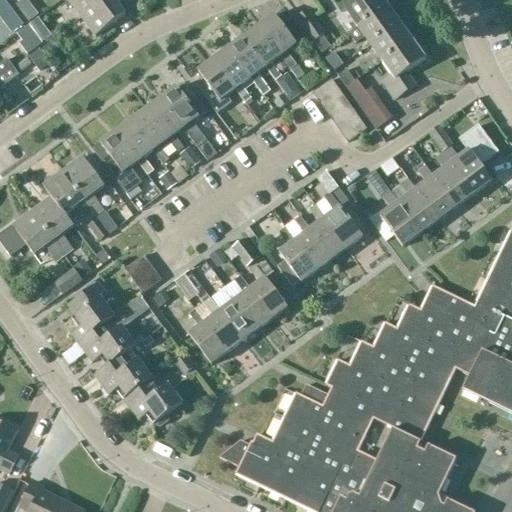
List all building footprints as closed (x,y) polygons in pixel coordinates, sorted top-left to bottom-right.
[(0,0),(0,12),(8,6),(4,0),(0,0)] [(67,0),(82,19),(106,0),(67,0)] [(123,0),(106,0),(82,19),(96,38),(126,16),(118,5),(123,0)] [(363,0),(346,12),(358,30),(359,31),(389,9),(383,0),(363,0)] [(356,46),(366,40),(372,48),(402,26),(389,9),(359,31),(358,30),(349,36),(356,46)] [(297,20),(315,44),(323,38),(326,36),(309,12),(297,20)] [(298,66),(296,67),(287,54),(297,47),(275,17),(259,28),(281,59),(291,71),(291,72),(299,82),(306,77),(298,66)] [(372,48),(384,66),(414,44),(402,26),(372,48)] [(43,43),(50,38),(42,28),(35,33),(43,43)] [(259,28),(244,40),(267,70),(276,82),(281,78),(272,66),(281,59),(259,28)] [(0,63),(26,44),(15,29),(0,39),(0,63)] [(331,49),(323,38),(315,44),(323,55),(331,49)] [(244,40),(229,50),(252,81),(264,98),(272,92),(259,75),(267,70),(244,40)] [(53,43),(42,51),(48,59),(59,51),(53,43)] [(426,61),(414,44),(384,66),(392,78),(382,85),(396,104),(417,89),(407,74),(426,61)] [(229,50),(214,62),(236,92),(246,105),(252,100),(242,88),(252,81),(229,50)] [(29,59),(41,74),(51,66),(39,51),(29,59)] [(335,54),(326,61),(335,73),(344,66),(335,54)] [(0,78),(2,77),(13,69),(6,61),(0,65),(0,78)] [(236,92),(214,62),(198,74),(210,89),(202,95),(217,116),(232,105),(227,99),(236,92)] [(2,77),(0,78),(0,109),(3,107),(0,102),(0,91),(9,85),(19,77),(13,69),(2,77)] [(339,78),(348,91),(357,85),(355,84),(347,72),(339,78)] [(287,75),(276,83),(291,102),(301,95),(287,75)] [(314,96),(320,105),(339,92),(333,83),(314,96)] [(178,88),(162,100),(184,131),(193,144),(198,149),(208,143),(193,124),(200,119),(178,88)] [(320,105),(326,113),(345,100),(339,92),(320,105)] [(274,105),(280,112),(290,104),(285,96),(274,105)] [(311,98),(301,103),(311,124),(321,120),(311,98)] [(162,100),(147,111),(169,142),(178,155),(184,150),(175,138),(184,131),(162,100)] [(326,113),(331,121),(351,108),(345,100),(326,113)] [(466,121),(480,115),(475,102),(460,108),(466,121)] [(331,121),(337,129),(356,116),(351,108),(331,121)] [(163,166),(169,162),(160,149),(169,142),(147,111),(132,123),(154,153),(153,153),(154,153),(163,166)] [(356,116),(337,129),(343,137),(362,124),(356,116)] [(132,123),(116,134),(139,164),(139,165),(148,177),(154,173),(144,160),(154,153),(153,153),(154,153),(132,123)] [(343,137),(349,146),(368,133),(362,124),(343,137)] [(484,171),(481,167),(498,155),(478,128),(460,142),(469,153),(460,160),(452,150),(443,156),(473,197),(492,183),(487,176),(488,174),(486,172),(484,171)] [(139,164),(116,134),(101,146),(93,152),(127,196),(141,186),(130,171),(139,165),(139,164)] [(442,154),(454,146),(447,136),(435,144),(442,154)] [(181,157),(191,171),(201,164),(191,150),(181,157)] [(376,163),(385,176),(397,167),(389,155),(376,163)] [(444,173),(434,181),(456,211),(474,198),(473,197),(443,156),(436,162),(444,173)] [(83,159),(63,173),(95,217),(104,211),(94,197),(105,189),(83,159)] [(426,186),(416,193),(439,224),(456,211),(434,181),(425,169),(418,175),(426,186)] [(43,188),(51,200),(52,199),(66,218),(77,210),(87,223),(95,217),(63,173),(43,188)] [(178,186),(169,173),(159,180),(168,192),(178,186)] [(409,199),(398,206),(421,237),(439,224),(416,193),(408,182),(400,188),(409,199)] [(137,189),(127,196),(130,202),(141,194),(137,189)] [(383,201),(391,211),(380,220),(403,250),(421,237),(398,206),(390,195),(383,201)] [(363,240),(331,197),(325,201),(334,214),(325,221),(348,251),(363,240)] [(51,200),(32,213),(65,258),(73,252),(63,238),(75,229),(66,218),(52,199),(51,200)] [(325,221),(316,208),(310,212),(320,225),(310,232),(332,263),(348,251),(325,221)] [(65,258),(32,213),(0,237),(0,245),(10,260),(22,251),(22,250),(26,246),(35,258),(46,249),(57,264),(65,258)] [(332,263),(310,232),(301,220),(295,224),(304,236),(295,243),(318,274),(332,263)] [(110,236),(98,222),(89,229),(100,243),(110,236)] [(280,235),(289,248),(279,255),(302,285),(318,274),(295,243),(286,231),(280,235)] [(466,511),(441,500),(459,464),(421,446),(457,372),(471,379),(464,394),(511,416),(511,233),(475,309),(434,289),(422,313),(410,307),(398,332),(386,326),(374,350),(363,344),(351,368),(339,363),(327,388),(332,391),(329,398),(307,387),(302,398),(296,395),(273,445),(256,437),(252,445),(251,444),(249,448),(240,444),(219,460),(238,469),(234,477),(306,511),(466,511)] [(260,259),(246,240),(233,250),(247,269),(260,259)] [(210,259),(218,270),(228,262),(220,251),(210,259)] [(124,271),(130,280),(149,266),(142,258),(124,271)] [(203,261),(166,283),(179,303),(216,281),(203,261)] [(267,264),(258,271),(255,268),(249,272),(259,285),(250,292),(272,323),(287,311),(265,281),(274,274),(267,264)] [(130,280),(136,288),(155,274),(149,266),(130,280)] [(75,271),(56,286),(64,297),(83,283),(75,271)] [(142,296),(161,283),(155,274),(136,288),(142,296)] [(244,296),(235,303),(257,333),(272,323),(250,292),(240,279),(234,283),(244,296)] [(78,332),(71,337),(78,347),(108,325),(114,320),(101,302),(106,298),(98,286),(68,309),(75,318),(71,321),(78,332)] [(229,307),(220,314),(242,344),(257,333),(235,303),(225,290),(219,294),(229,307)] [(227,356),(242,344),(220,314),(210,301),(204,306),(213,319),(205,325),(227,356)] [(212,367),(227,356),(205,325),(195,312),(189,317),(199,330),(189,337),(212,367)] [(92,366),(99,361),(106,370),(125,357),(135,349),(122,330),(115,335),(108,325),(78,347),(92,366)] [(132,367),(125,357),(106,370),(95,379),(109,398),(116,392),(123,402),(152,381),(138,363),(132,367)] [(176,365),(185,376),(195,369),(186,357),(176,365)] [(153,380),(152,381),(123,402),(139,423),(146,418),(153,428),(156,427),(158,429),(161,429),(169,423),(169,419),(168,418),(182,407),(168,388),(162,392),(153,380)] [(0,471),(8,476),(18,457),(7,452),(17,434),(0,425),(0,471)] [(77,511),(41,494),(42,491),(31,485),(19,510),(18,511),(77,511)] [(0,511),(3,511),(13,493),(0,486),(0,511)]
